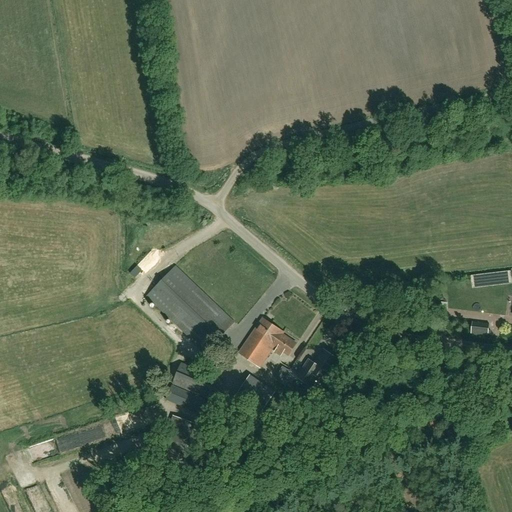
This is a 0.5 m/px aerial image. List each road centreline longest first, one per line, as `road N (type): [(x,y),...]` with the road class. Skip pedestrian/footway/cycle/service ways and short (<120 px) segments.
road 1 (unclassified): [(511,352),(357,324),(213,208)]
road 2 (unclassified): [(213,208),(237,169),(268,148),(511,90)]
road 3 (unclassified): [(213,208),(171,187),(0,139)]
road 4 (track): [(454,437),(264,502)]
